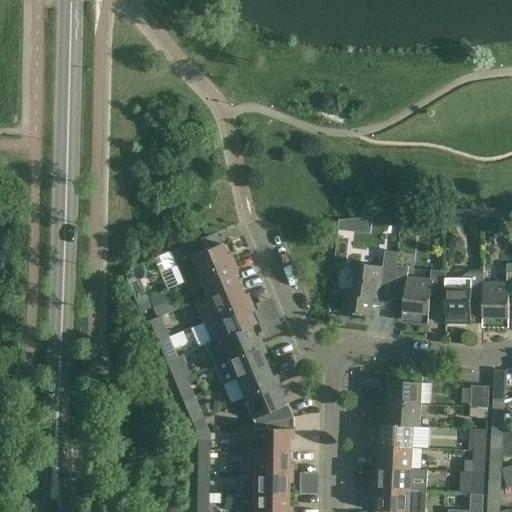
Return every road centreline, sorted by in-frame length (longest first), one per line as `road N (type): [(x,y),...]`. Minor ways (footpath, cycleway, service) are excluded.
road 1 (tertiary): [(60,328),(71,0)]
road 2 (tertiary): [(60,328),(43,511)]
road 3 (tertiary): [(67,511),(60,328)]
road 4 (residential): [(511,354),(468,360),(390,349),(336,364)]
road 5 (residential): [(336,364),(311,351),(252,220)]
road 6 (residential): [(333,511),(336,364)]
